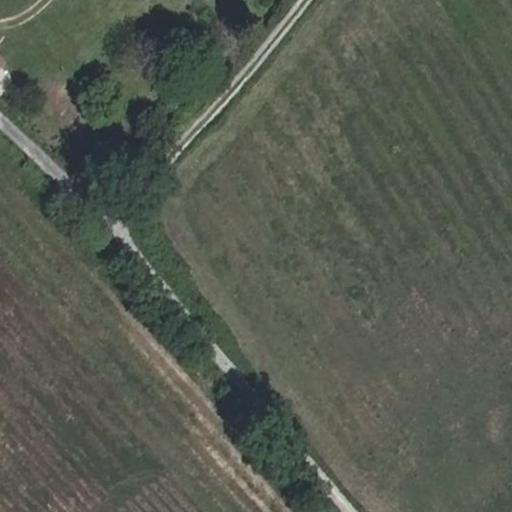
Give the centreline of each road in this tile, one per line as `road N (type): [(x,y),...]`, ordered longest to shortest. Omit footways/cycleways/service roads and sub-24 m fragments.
road 1 (track): [(107,221),(353,511)]
road 2 (unclassified): [(305,0),(107,221)]
road 3 (unclassified): [(0,120),(107,221)]
